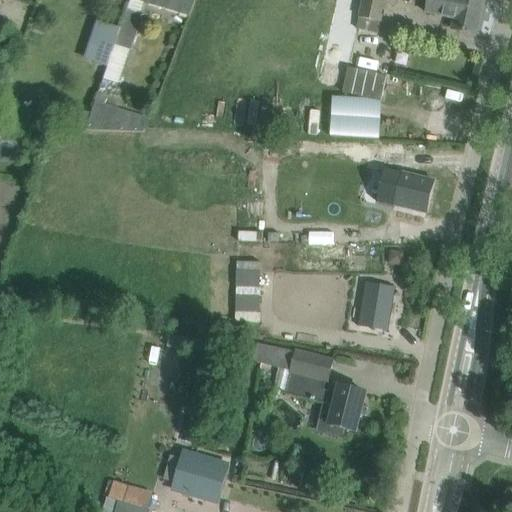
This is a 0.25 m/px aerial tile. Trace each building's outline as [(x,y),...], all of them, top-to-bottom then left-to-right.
[(188,15),(193,0),(144,0),(143,2),(188,15)] [(381,22),(386,0),(362,0),(359,17),(381,22)] [(477,35),(484,0),(418,0),(429,2),(427,13),(454,19),(452,29),(477,35)] [(141,15),(125,10),(118,30),(112,45),(129,51),(141,15)] [(105,26),(91,65),(104,69),(112,45),(118,30),(105,26)] [(387,76),(348,68),(343,91),(382,100),(387,76)] [(141,95),(140,102),(146,104),(150,102),(152,95),(145,93),(141,95)] [(92,103),(84,131),(143,133),(147,120),(92,103)] [(377,200),(377,202),(427,214),(435,181),(385,169),(385,170),(387,171),(379,201),(377,200)] [(392,252),(390,265),(402,267),(405,254),(392,252)] [(421,252),(421,260),(438,260),(438,252),(421,252)] [(366,262),(366,274),(382,274),(383,262),(366,262)] [(366,282),(359,327),(389,332),(396,287),(366,282)] [(338,396),(322,392),(325,381),(328,381),(333,363),(298,354),(293,372),(288,394),(325,403),(318,431),(341,437),(344,428),(356,431),(366,392),(340,386),(338,396)] [(282,369),(276,391),(288,394),(293,372),(282,369)] [(218,503),(229,465),(183,452),(172,489),(218,503)]
